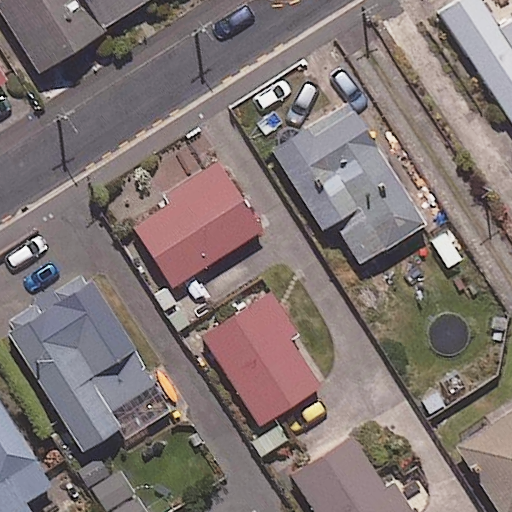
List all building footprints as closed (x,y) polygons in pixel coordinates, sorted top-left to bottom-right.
[(139,0),(0,0),(0,6),(37,65),(139,0)] [(511,12),(498,22),(482,0),(445,0),(436,6),(511,121),(511,12)] [(423,218),(346,96),(269,145),(319,224),(349,205),(376,247),(423,218)] [(259,225),(215,158),(162,192),(167,200),(131,223),(170,283),(259,225)] [(169,407),(86,270),(2,320),(76,444),(115,421),(123,434),(169,407)] [(296,330),(267,285),(195,332),(254,422),(318,380),(288,335),(296,330)] [(48,482),(0,400),(0,511),(31,511),(22,497),(48,482)] [(510,511),(511,511),(511,400),(454,439),(500,511),(510,511)] [(381,481),(351,431),(290,468),(316,511),(411,511),(390,476),(381,481)] [(147,511),(119,468),(92,485),(108,511),(147,511)]
